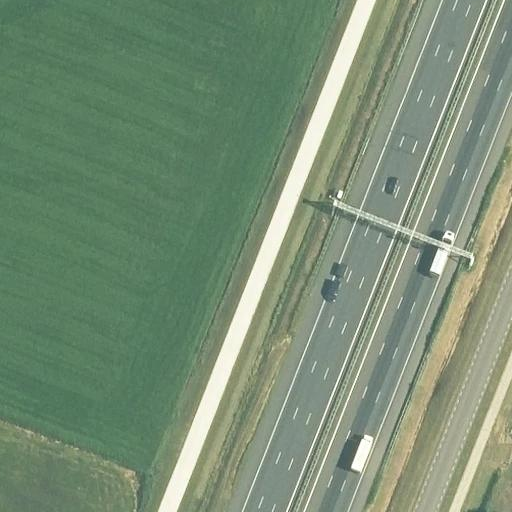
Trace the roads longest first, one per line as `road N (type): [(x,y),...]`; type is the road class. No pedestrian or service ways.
road 1 (unclassified): [(166,511),(366,0)]
road 2 (motorway): [(465,0),(265,511)]
road 3 (motorway): [(330,511),(511,45)]
road 4 (unclassified): [(426,511),(511,292)]
